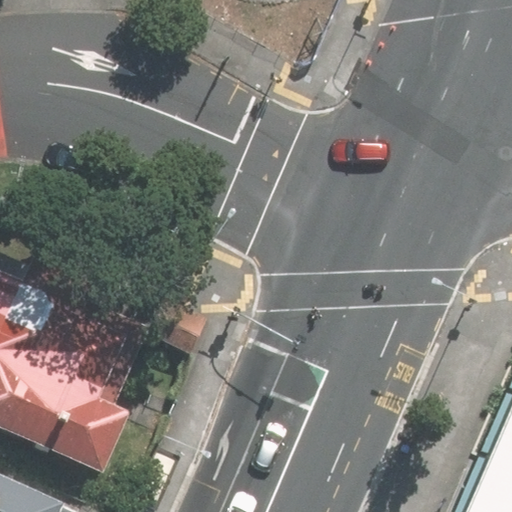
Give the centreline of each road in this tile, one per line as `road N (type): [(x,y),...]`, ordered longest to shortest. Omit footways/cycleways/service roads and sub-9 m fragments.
road 1 (residential): [(424,169),(326,174),(264,167),(216,157),(86,101),(0,90)]
road 2 (primary): [(424,169),(269,511)]
road 3 (primary): [(490,0),(424,169)]
